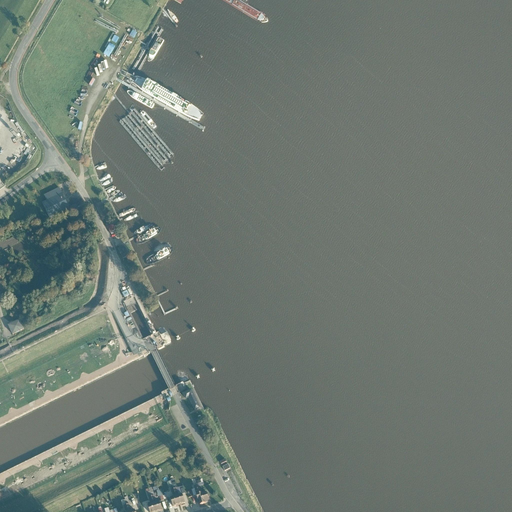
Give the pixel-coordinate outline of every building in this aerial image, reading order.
[(69,209),(62,195),(42,204),(49,218),(69,209)] [(129,256),(125,247),(118,251),(122,260),(129,256)] [(25,330),(20,321),(9,326),(14,335),(25,330)] [(14,382),(26,376),(25,373),(27,372),(26,369),(12,376),(14,382)] [(191,391),(183,395),(184,398),(186,401),(189,399),(192,406),(195,412),(200,409),(191,391)] [(192,491),(190,492),(191,497),(196,495),(200,506),(211,502),(207,492),(202,494),(199,484),(193,486),(194,489),(192,490),(192,491)] [(177,488),(174,489),(179,505),(185,503),(182,494),(180,495),(177,488)] [(173,507),(179,505),(174,489),(171,491),(173,497),(170,498),(173,507)] [(155,496),(151,497),(155,511),(158,511),(162,511),(159,502),(157,503),(155,496)]
